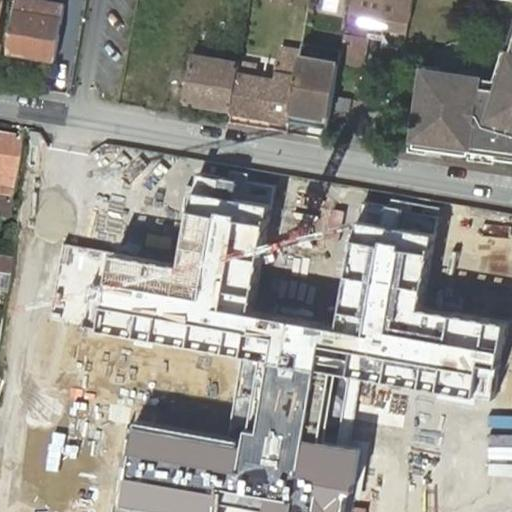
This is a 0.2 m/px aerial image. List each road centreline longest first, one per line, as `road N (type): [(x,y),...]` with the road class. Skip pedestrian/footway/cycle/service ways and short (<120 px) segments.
road 1 (residential): [(84,123),(511,194)]
road 2 (residential): [(105,0),(84,123)]
